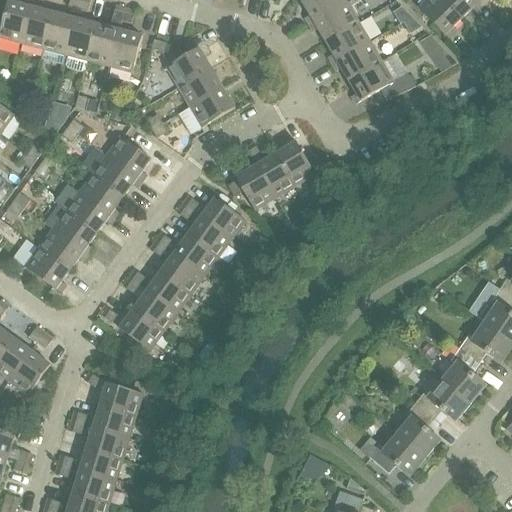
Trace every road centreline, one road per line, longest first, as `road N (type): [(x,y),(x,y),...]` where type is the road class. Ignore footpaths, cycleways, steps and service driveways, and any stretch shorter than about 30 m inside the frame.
road 1 (residential): [(71,334),(199,158),(310,95)]
road 2 (residential): [(310,95),(336,141),(409,111),(511,41)]
road 3 (residential): [(144,0),(266,31),(310,95)]
road 4 (residential): [(30,511),(75,365),(71,334)]
